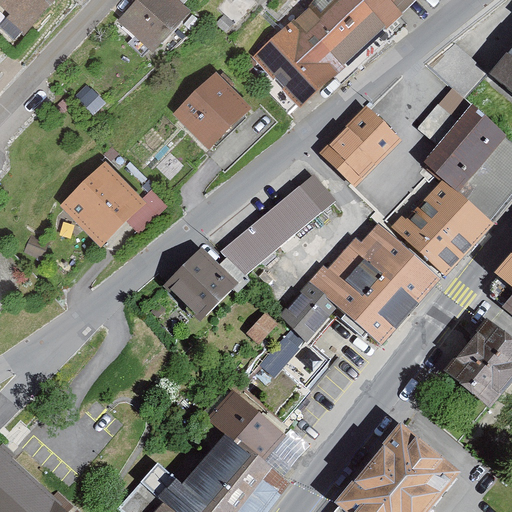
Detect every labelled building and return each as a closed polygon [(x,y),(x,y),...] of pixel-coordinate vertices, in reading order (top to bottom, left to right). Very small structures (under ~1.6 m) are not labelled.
[(0,0),(0,17),(18,34),(49,0),(0,0)] [(178,0),(143,0),(122,21),(152,52),(191,13),(178,0)] [(404,0),(302,0),(236,60),(282,111),(405,1),(404,0)] [(511,48),(490,75),(511,93),(511,48)] [(248,111),(217,79),(180,115),(211,147),(248,111)] [(399,134),(371,105),(325,150),(354,179),(399,134)] [(406,173),(425,190),(439,202),(495,141),(462,111),(406,173)] [(439,202),(473,233),(511,189),(511,156),(495,141),(439,202)] [(141,200),(106,161),(62,200),(97,239),(141,200)] [(331,196),(308,168),(213,244),(236,272),(331,196)] [(425,190),(380,240),(428,283),(473,233),(439,202),(425,190)] [(428,283),(380,240),(365,226),(351,241),(346,237),(269,323),(295,346),(322,317),(363,354),(428,283)] [(48,243),(32,236),(26,252),(42,258),(48,243)] [(225,282),(197,251),(159,286),(187,316),(225,282)] [(511,259),(497,276),(511,288),(511,259)] [(511,376),(511,343),(489,324),(448,372),(488,405),(511,376)] [(300,404),(328,372),(300,347),(271,379),(300,404)] [(210,438),(180,471),(225,511),(254,511),(277,487),(253,466),(275,442),(222,394),(195,425),(210,438)] [(424,511),(455,475),(402,432),(336,511),(424,511)] [(62,511),(1,453),(0,453),(0,511),(62,511)] [(225,511),(180,471),(166,486),(147,468),(129,488),(151,508),(147,511),(225,511)]
